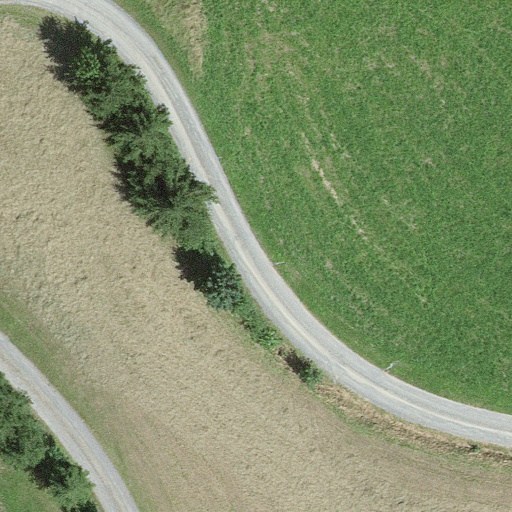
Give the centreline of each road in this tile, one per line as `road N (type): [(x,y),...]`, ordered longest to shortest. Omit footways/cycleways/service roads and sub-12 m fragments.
road 1 (track): [(63,0),(118,34),(152,77),(268,303),(325,366),(403,412),(511,435)]
road 2 (track): [(114,511),(47,407),(0,361)]
